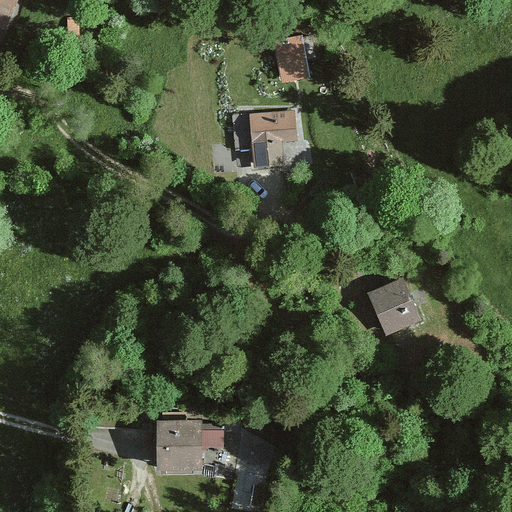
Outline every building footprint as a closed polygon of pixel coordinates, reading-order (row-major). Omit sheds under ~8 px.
[(19,0),(0,0),(0,31),(4,33),(19,0)] [(308,34),(279,35),(280,78),(310,77),(308,34)] [(293,114),(246,115),(247,169),(294,168),(293,114)] [(395,286),(366,296),(377,327),(406,317),(395,286)] [(223,425),(152,424),(151,475),(222,477),(223,425)]
